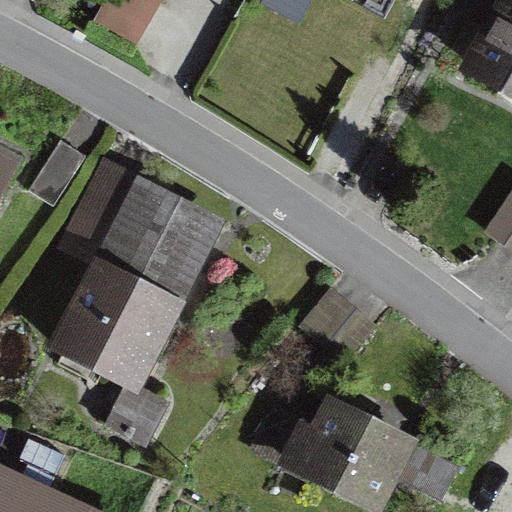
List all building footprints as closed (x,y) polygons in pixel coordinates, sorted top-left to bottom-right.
[(161,0),(160,0),(106,0),(95,22),(136,45),(161,0)] [(511,90),(511,0),(509,0),(473,69),(511,90)] [(0,159),(0,193),(14,168),(0,159)] [(59,349),(131,386),(213,226),(109,173),(70,250),(101,266),(59,349)] [(511,193),(487,231),(511,248),(511,193)] [(286,459),(373,503),(403,444),(372,428),(377,417),(339,398),(322,432),(304,423),(286,459)] [(0,511),(77,511),(0,476),(0,511)]
